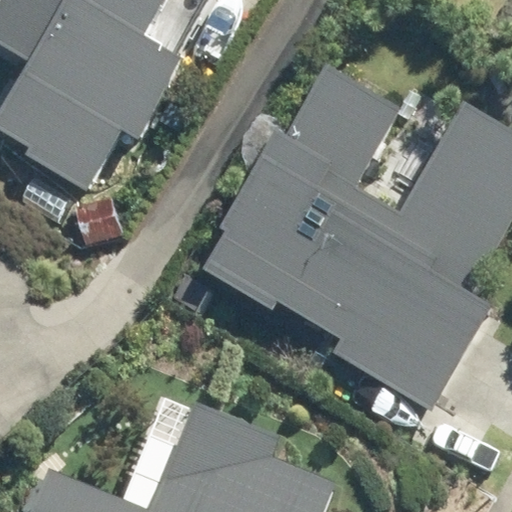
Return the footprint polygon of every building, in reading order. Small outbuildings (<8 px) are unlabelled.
[(0,0),(0,52),(23,67),(0,101),(0,121),(48,153),(44,159),(104,198),(143,138),(163,151),(215,71),(179,48),(210,0),(0,0)] [(296,322),(303,312),(360,347),(351,362),(447,421),(511,316),(491,304),(511,269),(511,116),(490,103),(420,216),(378,190),(423,117),(351,73),(224,278),(296,322)] [(132,201),(85,204),(87,243),(134,240),(132,201)] [(361,511),(369,494),(298,465),(304,449),(169,394),(126,500),(66,475),(50,511),(361,511)] [(0,433),(11,424),(0,411),(0,433)]
